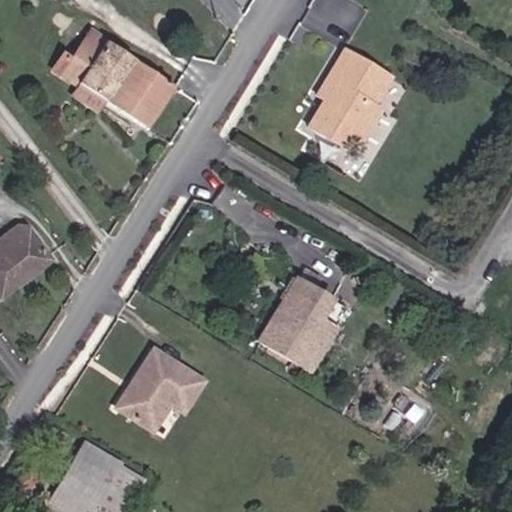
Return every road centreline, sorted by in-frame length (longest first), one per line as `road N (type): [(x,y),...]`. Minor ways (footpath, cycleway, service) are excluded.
road 1 (residential): [(198,133),(474,299),(511,231)]
road 2 (unclassified): [(0,446),(121,257)]
road 3 (residential): [(121,257),(0,109)]
road 4 (unclassified): [(198,133),(286,0)]
road 5 (unclassified): [(121,257),(198,133)]
